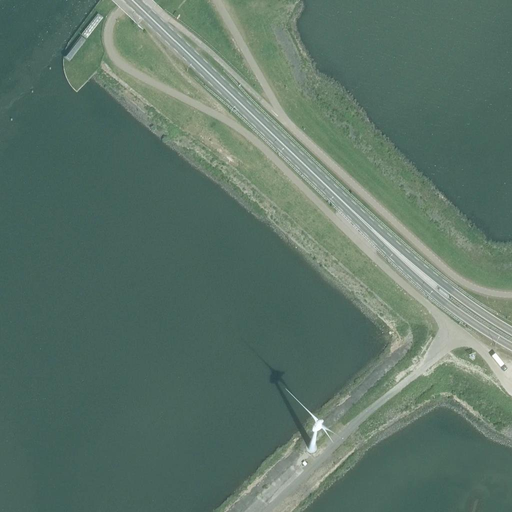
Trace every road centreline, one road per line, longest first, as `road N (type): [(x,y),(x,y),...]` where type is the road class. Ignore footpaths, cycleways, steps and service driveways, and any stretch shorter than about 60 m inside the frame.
road 1 (unclassified): [(126,0),(108,27),(115,61),(258,144),(511,389)]
road 2 (unclassified): [(511,294),(477,289),(448,272),(282,117),(216,0)]
road 3 (primary): [(413,267),(131,0)]
road 4 (primary): [(413,267),(450,307),(511,346)]
